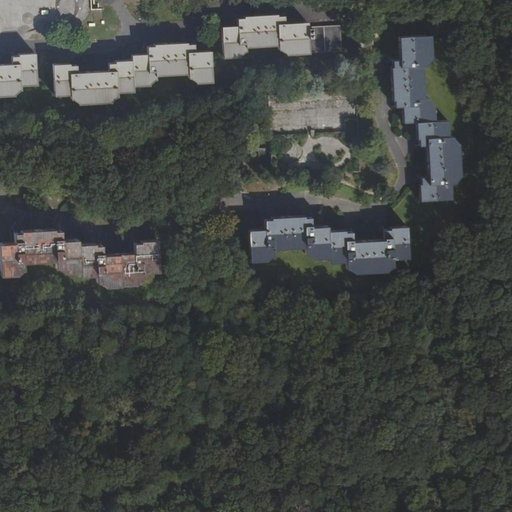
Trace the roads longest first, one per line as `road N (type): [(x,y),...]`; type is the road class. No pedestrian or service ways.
road 1 (residential): [(0,184),(75,189),(137,212),(182,214),(268,197),(379,208),(403,171),(378,104),(376,51)]
road 2 (track): [(0,392),(80,393),(158,367),(175,360),(197,321),(211,316),(314,338),(511,311)]
